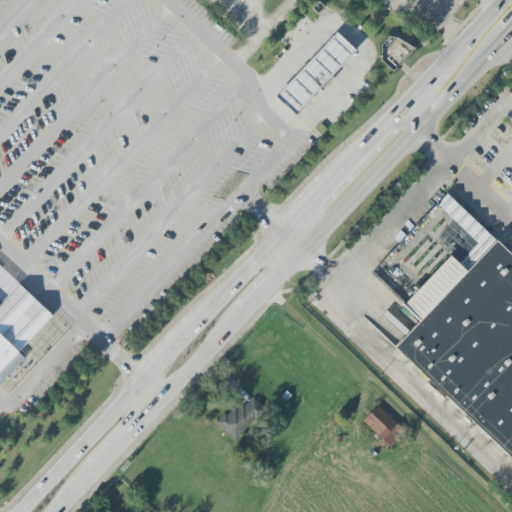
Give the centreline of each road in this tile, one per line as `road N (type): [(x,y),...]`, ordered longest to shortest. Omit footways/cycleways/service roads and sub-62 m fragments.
road 1 (secondary): [(504,0),(21,511)]
road 2 (secondary): [(49,511),(511,30)]
